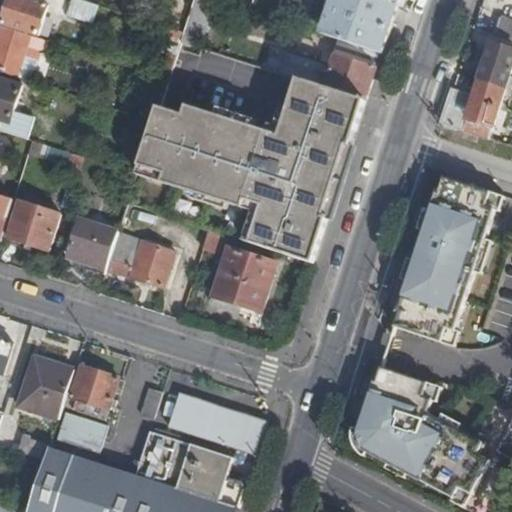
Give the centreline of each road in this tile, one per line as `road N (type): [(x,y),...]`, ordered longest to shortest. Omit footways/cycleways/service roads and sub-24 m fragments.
road 1 (residential): [(445,0),(321,391)]
road 2 (residential): [(321,391),(0,288)]
